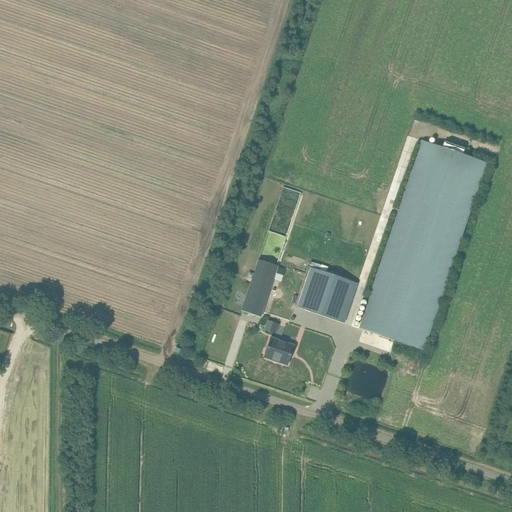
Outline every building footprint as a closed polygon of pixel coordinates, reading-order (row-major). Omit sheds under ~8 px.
[(423,141),(359,329),(423,351),(487,163),(467,156),(470,149),(445,141),(443,147),(423,141)] [(269,292),(277,266),(276,266),(258,260),(250,285),(269,292)] [(308,267),(294,306),(297,307),(297,308),(344,324),(357,284),(308,267)] [(250,285),(241,311),(260,318),(269,292),(250,285)] [(267,321),(263,331),(272,334),(275,324),(267,321)] [(294,346),(270,338),(267,348),(265,349),(264,353),(264,355),(264,357),(287,365),(294,346)]
